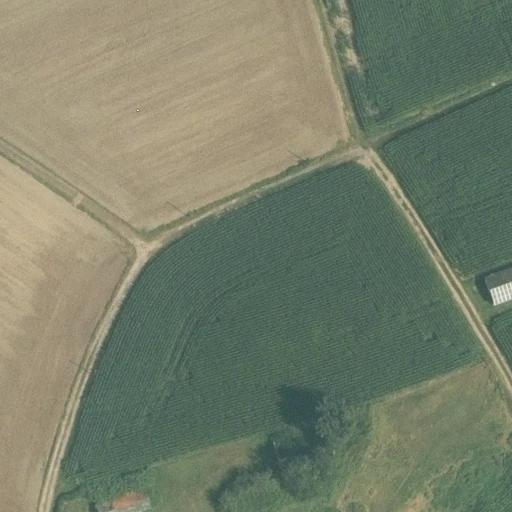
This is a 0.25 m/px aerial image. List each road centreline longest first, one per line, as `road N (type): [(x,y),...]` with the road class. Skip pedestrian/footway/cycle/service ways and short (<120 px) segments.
road 1 (track): [(326,0),(371,159),(511,385)]
road 2 (track): [(156,261),(511,92)]
road 3 (track): [(156,261),(105,331),(62,441),(46,511)]
road 4 (track): [(156,261),(0,154)]
